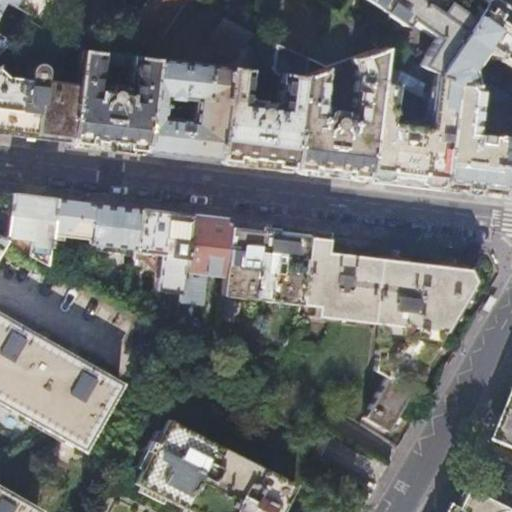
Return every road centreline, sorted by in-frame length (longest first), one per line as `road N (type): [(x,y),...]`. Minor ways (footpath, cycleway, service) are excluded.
road 1 (residential): [(0,160),(511,223)]
road 2 (residential): [(393,511),(511,307)]
